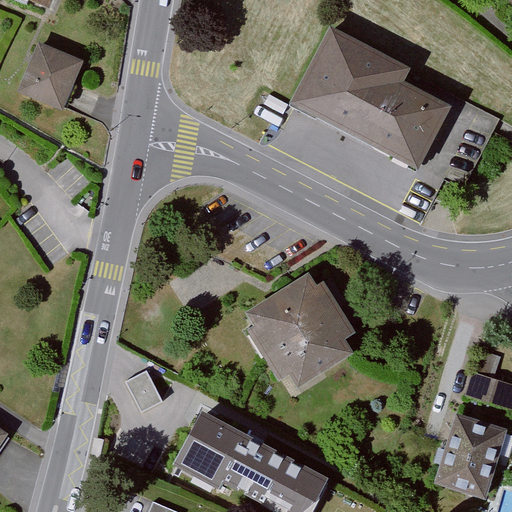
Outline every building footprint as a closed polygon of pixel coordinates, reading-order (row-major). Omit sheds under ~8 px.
[(25,0),(50,10),(53,0),(25,0)] [(293,115),(421,182),(454,118),(405,93),(413,78),(333,37),(293,115)] [(83,63),(38,44),(18,93),(62,112),(83,63)] [(312,270),(248,309),(257,324),(249,328),(281,381),(290,375),(298,388),(357,352),(347,336),(357,330),(326,279),(320,283),(312,270)] [(127,383),(142,414),(163,404),(147,372),(127,383)] [(511,383),(476,372),(467,400),(511,415),(511,383)] [(509,428),(457,412),(435,483),(488,499),(509,428)] [(329,483),(202,414),(173,469),(218,493),(223,485),(269,511),(311,511),(316,509),(329,483)] [(0,459),(14,436),(0,428),(0,459)] [(176,511),(154,503),(150,511),(176,511)]
